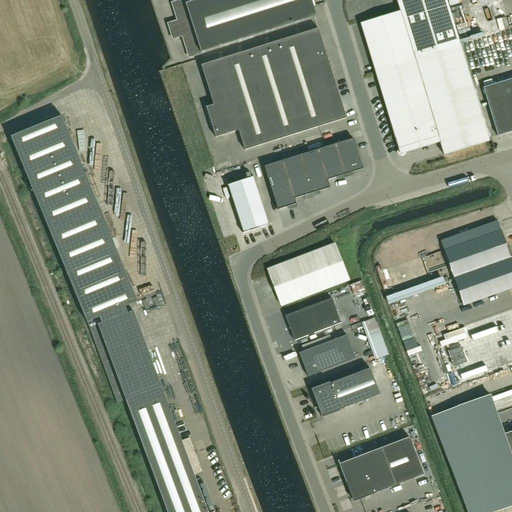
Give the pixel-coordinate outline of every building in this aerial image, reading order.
[(181,0),(171,3),(177,20),(167,23),(172,40),(182,37),(188,58),(201,54),(200,53),(316,16),(311,0),(196,0),(185,4),(183,0),(181,0)] [(360,24),(375,71),(399,151),(404,153),(440,142),(444,155),(489,141),(445,0),(396,0),(400,12),(360,24)] [(346,118),(318,29),(216,61),(229,100),(206,107),(215,138),(238,130),(244,150),(346,118)] [(511,78),(483,88),(498,136),(511,131),(511,78)] [(207,511),(202,497),(198,487),(133,311),(127,313),(125,306),(137,301),(61,116),(62,116),(61,116),(10,137),(87,322),(117,403),(126,400),(167,511),(207,511)] [(353,139),(335,144),(345,178),(353,175),(352,173),(362,169),(353,139)] [(338,180),(345,178),(335,144),(318,150),(327,180),(337,177),(338,180)] [(318,150),(300,155),(312,196),(320,194),(319,191),(329,188),(327,180),(318,150)] [(300,155),(282,161),(294,199),(304,196),(305,198),(312,196),(300,155)] [(297,207),(294,199),(282,161),(264,166),(278,210),(288,207),(289,209),(297,207)] [(236,182),(228,185),(243,232),(268,224),(253,177),(251,178),(249,173),(235,178),(236,182)] [(507,248),(501,230),(444,250),(463,306),(511,288),(511,254),(509,247),(507,248)] [(349,281),(334,244),(267,269),(281,307),(349,281)] [(285,316),(290,329),(294,341),(341,323),(336,311),(331,298),(285,316)] [(378,313),(365,317),(378,360),(392,356),(378,313)] [(355,359),(346,335),(299,353),(308,377),(355,359)] [(323,416),(379,395),(370,369),(313,390),(323,416)] [(500,395),(506,394),(503,375),(497,376),(500,395)] [(486,394),(457,406),(458,406),(498,511),(497,511),(511,506),(511,431),(502,435),(486,394)] [(457,406),(431,416),(467,511),(494,511),(497,511),(457,406)] [(381,448),(339,464),(353,502),(396,485),(424,474),(409,437),(381,448)]
